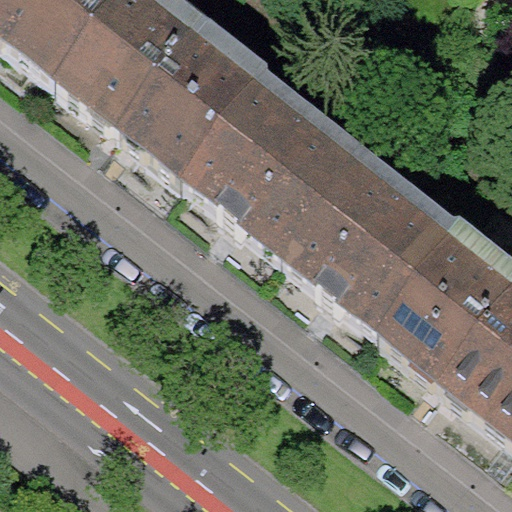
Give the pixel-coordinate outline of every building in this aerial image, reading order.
[(0,56),(56,101),(127,10),(130,7),(120,0),(4,0),(0,6),(0,56)] [(72,113),(119,150),(200,46),(177,28),(167,41),(127,10),(56,101),(72,113)] [(200,46),(119,150),(134,162),(182,199),(184,197),(251,112),(253,109),(213,77),(223,64),(200,46)] [(219,231),(241,248),(244,244),(282,274),(349,189),(321,167),(329,157),(333,160),(335,157),(309,137),(298,150),(251,112),(184,197),(213,220),(222,227),(219,231)] [(447,266),(420,245),(428,234),(431,237),(433,234),(407,214),(396,227),(349,189),(282,274),(307,293),(321,304),(317,308),(339,326),(343,321),(381,351),(447,266)] [(511,290),(500,281),(490,294),(450,263),(447,266),(381,351),(379,354),(391,364),(441,403),(511,313),(511,290)] [(511,313),(441,403),(462,419),(511,458),(511,313)]
